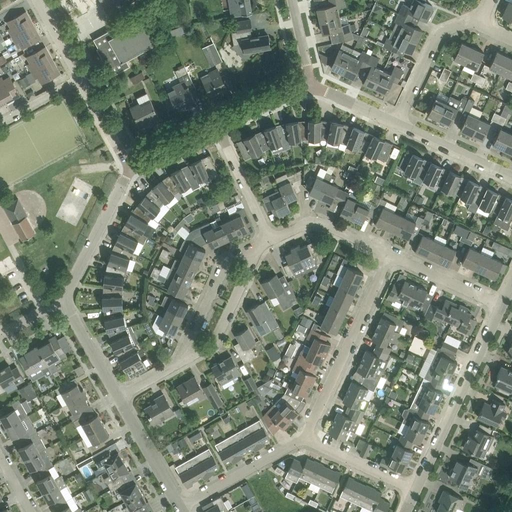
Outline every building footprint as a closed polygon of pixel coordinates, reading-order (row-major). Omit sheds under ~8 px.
[(100,0),(106,10),(119,3),(122,7),(131,3),(134,0),(100,0)] [(228,0),(231,16),(243,14),(243,15),(252,13),(249,0),(228,0)] [(320,21),(340,17),(338,8),(345,6),(344,0),(331,0),(333,5),(317,9),(318,10),(320,21)] [(404,4),(399,13),(410,18),(412,13),(427,20),(433,7),(419,0),(413,0),(410,7),(404,4)] [(511,2),(510,1),(503,16),(511,19),(511,2)] [(8,21),(11,28),(8,29),(12,37),(33,25),(26,11),(8,21)] [(395,22),(396,22),(392,30),(416,42),(422,31),(422,30),(407,24),(410,18),(399,13),(395,22)] [(340,17),(320,21),(323,33),(339,30),(340,35),(351,33),(349,23),(342,25),(340,17)] [(123,23),(102,34),(94,39),(98,48),(97,49),(107,67),(109,66),(113,75),(131,66),(127,59),(160,40),(148,18),(127,30),(123,23)] [(250,20),(240,21),(235,22),(236,32),(232,32),(232,35),(234,45),(243,43),(245,52),(270,48),(268,35),(251,38),(250,30),(252,29),(250,20)] [(33,25),(12,37),(16,44),(19,42),(22,48),(41,38),(33,25)] [(182,26),(170,30),(173,37),(184,32),(182,26)] [(377,43),(384,46),(395,51),(397,46),(412,53),(412,52),(416,42),(392,30),(389,38),(388,38),(385,44),(378,41),(377,43)] [(341,41),(352,38),(351,33),(340,35),(341,41)] [(7,45),(12,42),(10,38),(2,42),(2,43),(0,43),(0,48),(1,50),(5,48),(4,46),(7,45)] [(465,64),(473,48),(462,42),(454,59),(465,64)] [(223,62),(216,47),(214,43),(207,46),(216,65),(223,62)] [(27,65),(31,72),(53,60),(45,47),(27,57),(30,63),(27,65)] [(354,49),(351,55),(350,55),(342,73),(353,78),(354,78),(361,64),(366,66),(370,56),(373,50),(369,48),(366,54),(362,52),(362,53),(354,49)] [(484,53),(473,48),(465,64),(476,69),(484,53)] [(350,55),(349,54),(340,50),(331,68),(332,68),(342,73),(350,55)] [(497,51),(493,60),(489,67),(501,72),(508,56),(497,51)] [(321,55),(322,63),(327,65),(330,60),(321,55)] [(379,60),(370,56),(366,66),(371,68),(364,83),(365,83),(375,88),(383,70),(375,66),(379,60)] [(511,77),(511,57),(508,56),(501,72),(511,78),(511,77)] [(53,60),(31,72),(35,79),(38,77),(42,83),(60,73),(53,60)] [(167,89),(170,97),(164,100),(166,104),(175,100),(177,104),(176,104),(177,105),(180,111),(196,103),(186,82),(192,80),(185,66),(175,71),(181,83),(167,89)] [(403,71),(395,67),(391,74),(383,70),(375,88),(386,93),(393,79),(398,81),(403,71)] [(445,68),(442,73),(449,77),(452,71),(445,68)] [(201,77),(204,82),(211,96),(227,89),(217,69),(201,77)] [(142,72),(130,78),(133,84),(145,78),(142,72)] [(439,79),(446,82),(447,82),(449,77),(442,73),(439,79)] [(474,73),(470,80),(476,82),(480,75),(474,73)] [(480,75),(476,82),(479,83),(482,85),(485,78),(480,75)] [(24,88),(31,84),(26,76),(19,80),(24,88)] [(10,77),(4,80),(2,77),(0,77),(0,90),(7,102),(20,95),(15,86),(10,77)] [(160,121),(156,112),(147,93),(137,98),(139,103),(130,107),(141,130),(160,121)] [(458,109),(463,112),(469,98),(464,96),(463,98),(462,97),(461,100),(451,96),(450,95),(447,103),(439,120),(451,125),(458,109)] [(428,115),(439,120),(447,103),(436,98),(428,115)] [(501,114),(505,102),(500,100),(496,112),(501,114)] [(491,120),(497,123),(501,115),(495,112),(491,120)] [(472,135),(479,119),(468,114),(461,130),(472,135)] [(503,125),(506,118),(501,115),(497,123),(503,125)] [(479,119),(472,135),(483,140),(490,124),(479,119)] [(309,146),(308,140),(309,120),(299,121),(299,120),(298,120),(298,121),(287,123),(287,122),(286,122),(286,123),(289,142),(301,140),(302,147),(308,146),(309,146)] [(309,120),(308,140),(320,140),(327,141),(331,122),(321,121),(321,120),(321,121),(309,120)] [(340,143),(346,145),(353,127),(344,124),(343,123),(343,124),(332,122),(332,121),(331,122),(327,141),(340,143)] [(271,147),(271,148),(281,144),(282,144),(283,144),(289,142),(286,123),(276,126),(276,125),(276,126),(265,129),(264,129),(264,130),(271,147)] [(358,150),(365,153),(373,135),(365,131),(364,131),(354,127),(354,126),(353,126),(353,127),(346,145),(358,150)] [(493,145),(504,150),(511,134),(500,128),(493,145)] [(264,151),(263,151),(271,147),(264,130),(255,134),(255,133),(255,134),(245,139),(244,138),(244,139),(237,142),(245,160),(252,156),(253,156),(263,151),(264,151)] [(374,135),(373,135),(365,153),(384,162),(388,153),(393,144),(392,143),(392,144),(385,141),(385,140),(384,140),(374,136),(374,135)] [(404,171),(415,175),(412,181),(420,185),(431,162),(424,159),(424,158),(423,159),(413,154),(413,153),(408,162),(404,171)] [(190,164),(200,186),(212,180),(211,180),(219,176),(219,177),(209,154),(209,155),(202,159),(201,158),(201,159),(191,164),(191,163),(190,163),(190,164)] [(431,161),(431,162),(420,185),(421,185),(424,179),(442,188),(450,171),(443,167),(442,166),(442,167),(432,162),(431,161)] [(170,174),(171,174),(180,191),(191,185),(193,189),(200,186),(190,164),(182,168),(181,167),(181,168),(171,174),(171,173),(170,174)] [(275,178),(281,190),(283,194),(284,195),(287,204),(288,203),(292,201),(291,200),(298,197),(296,193),(302,191),(299,185),(301,184),(301,170),(288,176),(286,173),(275,178)] [(317,179),(316,178),(310,176),(305,186),(311,189),(309,193),(316,196),(315,197),(320,199),(332,172),(327,170),(322,180),(317,178),(317,179)] [(450,170),(450,171),(442,188),(460,196),(468,179),(461,176),(461,175),(461,176),(450,171),(451,170),(450,170)] [(333,199),(339,202),(344,192),(339,189),(339,187),(333,184),(336,177),(331,175),(333,171),(332,171),(332,172),(320,199),(324,201),(325,200),(331,203),(333,199)] [(264,184),(275,178),(272,172),(261,178),(264,184)] [(153,188),(165,203),(180,191),(171,174),(163,180),(162,179),(162,180),(153,187),(152,187),(153,188)] [(472,202),(479,205),(487,188),(480,185),(480,184),(479,184),(469,180),(469,179),(468,179),(460,196),(457,203),(469,208),(472,202)] [(368,186),(375,189),(377,184),(370,181),(368,186)] [(237,191),(234,185),(225,189),(228,195),(237,191)] [(487,187),(487,188),(479,205),(498,213),(506,197),(498,193),(499,193),(498,192),(498,193),(488,188),(487,187)] [(137,204),(138,205),(152,217),(160,208),(165,203),(153,188),(146,195),(145,195),(146,196),(138,204),(137,204)] [(351,220),(359,202),(361,197),(350,192),(349,194),(344,192),(339,202),(344,204),(340,213),(347,216),(346,218),(351,220)] [(284,195),(283,194),(272,199),(270,194),(262,198),(268,211),(272,209),(276,219),(285,215),(284,213),(291,210),(288,203),(287,204),(284,195)] [(421,204),(424,198),(418,195),(415,201),(421,204)] [(498,213),(498,214),(490,229),(495,232),(499,225),(500,226),(500,227),(508,230),(510,224),(511,220),(511,199),(506,197),(506,196),(506,197),(498,213)] [(208,203),(206,198),(198,201),(201,207),(208,203)] [(380,225),(387,228),(394,212),(385,208),(388,201),(381,198),(378,206),(378,207),(373,218),(377,220),(375,224),(380,227),(380,225)] [(34,232),(33,230),(26,216),(27,215),(18,199),(4,206),(13,223),(14,223),(23,239),(35,233),(34,232)] [(214,205),(217,212),(226,207),(223,201),(214,205)] [(367,215),(373,218),(378,207),(378,206),(372,204),(371,208),(359,202),(351,220),(355,222),(356,220),(362,223),(367,215)] [(125,223),(125,224),(142,234),(148,223),(150,219),(152,217),(138,205),(132,213),(131,212),(131,213),(132,213),(126,223),(125,223)] [(231,219),(238,235),(249,230),(245,223),(251,221),(244,206),(235,211),(229,213),(231,219)] [(422,223),(428,210),(427,210),(424,218),(418,215),(415,222),(405,217),(397,235),(401,237),(402,235),(409,238),(414,228),(419,230),(422,223)] [(428,210),(422,223),(428,226),(434,213),(428,210)] [(405,217),(394,212),(387,228),(393,231),(393,233),(397,235),(405,217)] [(179,223),(182,226),(184,224),(187,221),(190,221),(193,218),(193,216),(190,213),(184,218),(179,223)] [(231,219),(223,223),(220,216),(219,217),(229,239),(238,235),(231,219)] [(215,220),(210,222),(220,244),(229,239),(219,217),(215,219),(215,220)] [(190,232),(203,244),(208,241),(211,248),(220,244),(210,222),(191,230),(190,232)] [(115,243),(132,252),(138,241),(143,244),(147,236),(142,234),(125,224),(121,232),(120,232),(121,232),(116,243),(115,242),(115,243)] [(454,232),(462,236),(460,240),(466,242),(467,239),(466,238),(470,230),(457,225),(454,232)] [(471,231),(467,239),(466,242),(471,245),(477,233),(471,231)] [(184,252),(185,252),(201,260),(206,250),(190,243),(192,239),(203,244),(190,232),(184,240),(179,250),(184,252)] [(415,252),(419,254),(420,253),(426,256),(434,240),(423,235),(415,252)] [(434,259),(432,260),(437,262),(445,245),(434,240),(426,256),(434,259)] [(108,264),(126,270),(132,253),(132,252),(115,243),(112,252),(111,252),(112,252),(108,263),(107,263),(108,264)] [(300,245),(295,247),(303,266),(314,261),(316,264),(322,262),(318,252),(314,243),(308,246),(308,244),(301,247),(300,245)] [(511,249),(498,243),(496,249),(511,256),(511,249)] [(445,245),(437,262),(441,264),(442,263),(449,266),(453,257),(456,250),(445,245)] [(293,271),(303,266),(295,247),(291,249),(292,251),(285,255),(289,263),(284,266),(289,277),(295,274),(293,271)] [(473,270),(481,252),(470,247),(462,263),(469,266),(468,268),(473,270)] [(185,252),(181,261),(197,269),(201,260),(185,252)] [(484,273),(492,257),(481,252),(473,270),(477,272),(478,270),(484,273)] [(495,280),(499,270),(504,272),(507,265),(492,257),(484,273),(491,276),(490,278),(495,280)] [(176,259),(171,268),(193,278),(197,269),(181,261),(176,259)] [(103,286),(104,286),(124,289),(125,276),(126,270),(108,264),(105,274),(104,286),(103,285),(103,286)] [(348,267),(344,276),(344,277),(359,284),(364,274),(348,267)] [(193,278),(171,268),(167,277),(188,287),(193,278)] [(289,284),(284,288),(276,274),(262,283),(270,297),(277,293),(281,300),(279,301),(284,309),(293,304),(292,301),(297,298),(289,284)] [(188,287),(167,277),(172,280),(168,289),(184,297),(188,287)] [(359,284),(344,277),(339,286),(354,294),(359,284)] [(406,306),(416,285),(405,280),(402,286),(394,283),(389,294),(402,301),(401,304),(406,306)] [(411,309),(412,308),(425,314),(430,303),(423,300),(427,291),(416,285),(406,306),(411,309)] [(103,309),(104,309),(124,308),(123,296),(124,289),(104,286),(103,296),(102,296),(103,297),(104,308),(103,308),(103,309)] [(354,294),(339,286),(334,296),(350,304),(354,294)] [(188,306),(166,295),(161,304),(184,315),(188,306)] [(350,304),(334,296),(330,306),(345,313),(350,304)] [(446,319),(452,322),(460,304),(459,305),(446,299),(443,305),(440,304),(438,307),(430,303),(425,314),(425,315),(432,319),(433,317),(445,322),(446,319)] [(184,315),(161,304),(168,308),(163,317),(180,324),(184,315)] [(279,325),(270,310),(264,313),(259,304),(247,311),(255,325),(261,322),(267,332),(279,325)] [(469,308),(460,304),(452,322),(460,325),(459,329),(470,334),(477,320),(470,317),(472,314),(467,312),(469,308)] [(294,310),(297,315),(304,312),(300,306),(294,310)] [(345,313),(330,306),(325,316),(341,323),(345,313)] [(124,315),(124,308),(104,309),(105,319),(105,320),(108,331),(107,331),(108,332),(108,331),(127,327),(124,315)] [(382,317),(377,328),(399,338),(402,333),(400,332),(405,320),(391,314),(389,320),(382,317)] [(313,320),(304,316),(300,323),(309,327),(313,320)] [(341,323),(325,316),(320,326),(336,333),(341,323)] [(159,326),(166,329),(175,334),(177,329),(180,324),(163,317),(159,326)] [(116,353),(117,353),(134,345),(128,334),(134,332),(131,326),(127,327),(108,331),(111,341),(111,342),(112,342),(117,352),(116,352),(116,353)] [(236,335),(241,344),(236,347),(244,362),(255,355),(250,346),(256,342),(248,328),(236,335)] [(379,349),(389,354),(392,348),(387,346),(390,340),(396,343),(399,338),(377,328),(372,339),(378,342),(375,348),(379,349)] [(311,347),(327,355),(329,351),(328,350),(331,344),(326,341),(328,336),(316,330),(312,329),(310,334),(308,338),(313,341),(311,347)] [(425,338),(427,333),(420,330),(417,335),(425,338)] [(445,340),(459,346),(462,340),(448,334),(445,340)] [(39,348),(52,373),(58,370),(54,361),(66,354),(56,336),(55,336),(56,338),(39,348)] [(178,342),(174,340),(173,340),(171,344),(170,345),(169,347),(174,350),(175,347),(176,347),(178,342)] [(457,348),(458,347),(449,343),(444,341),(441,348),(454,355),(457,348)] [(137,351),(134,345),(117,353),(121,360),(120,360),(120,361),(121,360),(127,370),(126,371),(144,361),(143,361),(137,351)] [(20,358),(25,367),(28,373),(40,366),(43,371),(44,370),(47,376),(52,373),(39,348),(38,346),(25,353),(26,355),(20,358)] [(302,350),(298,360),(314,368),(317,363),(322,365),(324,359),(325,359),(327,355),(311,347),(308,353),(302,350)] [(439,347),(437,349),(431,362),(453,372),(457,362),(454,361),(456,355),(454,355),(441,348),(439,347)] [(281,357),(276,348),(268,353),(273,362),(273,361),(280,357),(281,357)] [(292,357),(294,351),(288,348),(285,354),(292,357)] [(366,350),(362,360),(384,370),(388,361),(391,355),(389,354),(379,349),(377,355),(366,350)] [(241,374),(236,365),(231,356),(212,366),(217,375),(222,384),(241,374)] [(299,373),(296,379),(313,386),(315,382),(314,382),(317,376),(312,373),(314,368),(298,360),(293,370),(299,373)] [(367,374),(364,380),(377,386),(384,370),(362,360),(357,370),(367,374)] [(453,372),(431,362),(424,377),(430,380),(443,386),(445,381),(448,382),(453,372)] [(0,393),(6,390),(4,387),(15,381),(17,384),(24,380),(22,376),(17,367),(12,370),(9,365),(0,370),(0,393)] [(499,377),(495,384),(501,387),(500,390),(508,394),(510,391),(511,392),(511,390),(511,371),(502,366),(497,376),(499,377)] [(267,374),(272,376),(275,370),(270,367),(267,374)] [(178,386),(182,395),(185,400),(197,394),(200,399),(206,396),(200,385),(195,376),(178,386)] [(250,391),(253,390),(256,395),(260,392),(261,392),(258,387),(257,385),(252,376),(244,380),(250,391)] [(311,391),(313,386),(296,379),(293,385),(287,382),(285,386),(289,388),(286,393),(293,396),(302,401),(305,395),(307,396),(310,390),(311,391)] [(352,381),(348,391),(364,399),(368,389),(374,391),(377,386),(364,380),(362,385),(352,381)] [(443,386),(430,380),(428,385),(422,382),(417,392),(439,402),(444,392),(440,390),(443,386)] [(30,382),(18,388),(23,397),(35,390),(30,382)] [(62,393),(68,403),(86,393),(83,389),(81,390),(77,384),(69,388),(66,383),(55,389),(58,395),(62,393)] [(215,407),(223,403),(211,383),(204,387),(215,407)] [(350,411),(363,417),(366,411),(365,411),(369,401),(364,399),(348,391),(343,401),(353,406),(350,411)] [(417,392),(410,407),(417,410),(429,415),(431,411),(434,412),(439,402),(417,392)] [(86,393),(68,403),(74,414),(70,416),(73,421),(84,415),(81,410),(89,405),(86,398),(88,397),(86,393)] [(285,393),(274,404),(279,409),(292,422),(295,418),(299,413),(296,409),(300,404),(302,401),(293,396),(286,393),(285,393)] [(145,408),(154,424),(174,412),(164,394),(155,399),(156,402),(145,408)] [(28,415),(25,410),(19,399),(2,409),(5,415),(1,417),(6,427),(21,419),(28,415)] [(498,425),(501,418),(504,420),(508,412),(504,410),(506,405),(494,400),(491,408),(485,405),(479,416),(498,425)] [(274,404),(270,409),(263,417),(273,435),(281,426),(284,429),(288,424),(289,425),(292,422),(279,409),(274,404)] [(417,410),(410,407),(409,407),(402,422),(409,425),(410,425),(425,432),(430,422),(426,420),(429,415),(417,410)] [(338,412),(333,422),(355,432),(360,422),(360,423),(363,417),(350,411),(348,416),(338,412)] [(76,427),(82,423),(88,434),(104,425),(98,414),(87,421),(84,415),(73,421),(76,427)] [(37,431),(34,426),(27,430),(21,419),(6,427),(12,438),(17,436),(20,441),(37,431)] [(260,419),(249,426),(260,447),(265,444),(264,441),(270,438),(260,419)] [(345,439),(349,430),(355,433),(355,432),(333,422),(329,432),(345,439)] [(88,434),(83,437),(89,447),(88,447),(91,452),(106,444),(103,439),(109,435),(104,425),(88,434)] [(212,425),(206,429),(209,434),(215,430),(212,425)] [(410,425),(409,425),(405,435),(403,434),(400,439),(412,444),(414,440),(420,442),(425,432),(410,425)] [(249,426),(237,432),(248,451),(254,447),(255,450),(260,447),(249,426)] [(469,435),(464,447),(481,455),(484,448),(487,450),(494,436),(478,429),(474,438),(469,435)] [(19,449),(25,460),(46,448),(37,431),(20,441),(23,447),(19,449)] [(242,454),(248,451),(237,432),(226,438),(238,459),(243,456),(242,454)] [(188,444),(184,437),(178,441),(182,447),(188,444)] [(215,444),(221,454),(226,463),(232,460),(233,462),(238,459),(226,438),(215,444)] [(362,450),(364,446),(366,441),(360,438),(356,447),(362,450)] [(398,443),(393,453),(408,460),(413,451),(410,449),(412,444),(400,439),(398,443)] [(366,441),(364,446),(360,455),(366,457),(372,444),(366,441)] [(176,442),(171,444),(174,449),(173,450),(175,454),(181,451),(176,442)] [(47,448),(46,448),(25,460),(31,471),(35,468),(38,474),(53,465),(44,449),(47,448)] [(209,448),(198,454),(210,475),(215,472),(214,470),(220,466),(209,448)] [(110,456),(107,450),(94,458),(95,460),(100,469),(106,466),(108,470),(124,461),(119,452),(110,456)] [(382,457),(379,464),(397,472),(398,469),(404,471),(408,460),(393,453),(389,461),(382,457)] [(198,454),(187,460),(197,479),(203,476),(205,478),(210,475),(198,454)] [(286,476),(297,482),(308,458),(307,458),(305,463),(294,458),(290,467),(286,476)] [(300,477),(310,482),(319,463),(308,458),(297,482),(298,482),(300,477)] [(79,469),(87,464),(85,459),(77,464),(79,469)] [(192,482),(197,479),(187,460),(176,467),(188,488),(193,484),(192,482)] [(124,461),(108,470),(111,474),(104,478),(111,489),(124,481),(121,476),(130,471),(124,461)] [(474,473),(476,473),(479,468),(468,463),(467,465),(457,461),(454,468),(452,469),(450,473),(451,475),(450,477),(460,481),(459,484),(467,488),(474,473)] [(310,482),(321,487),(330,468),(319,463),(310,482)] [(43,492),(65,480),(62,475),(59,476),(53,465),(38,474),(41,479),(37,482),(43,492)] [(487,465),(484,470),(482,476),(489,479),(494,468),(487,465)] [(341,474),(330,468),(321,487),(332,492),(341,474)] [(340,496),(351,501),(360,483),(349,477),(340,496)] [(68,485),(65,480),(43,492),(49,503),(53,501),(56,506),(67,500),(60,489),(68,485)] [(117,500),(123,496),(126,501),(142,492),(136,483),(128,487),(124,481),(111,489),(117,500)] [(244,491),(250,488),(247,483),(241,486),(244,491)] [(371,488),(360,483),(351,501),(362,506),(371,488)] [(362,506),(373,511),(382,493),(371,488),(362,506)] [(465,499),(453,494),(444,490),(441,496),(443,498),(437,511),(462,511),(463,510),(460,509),(465,499)] [(142,492),(126,501),(128,505),(125,507),(127,511),(141,511),(139,507),(147,502),(142,492)] [(291,493),(289,497),(300,502),(302,498),(291,493)] [(373,511),(386,511),(390,503),(380,498),(382,493),(373,511),(374,511),(373,511)] [(204,511),(225,511),(230,509),(229,510),(221,496),(212,501),(215,506),(204,511)] [(58,511),(82,511),(80,507),(73,511),(67,500),(56,506),(59,511),(58,511)] [(258,501),(257,501),(251,504),(250,505),(254,511),(257,511),(262,510),(258,501)]
